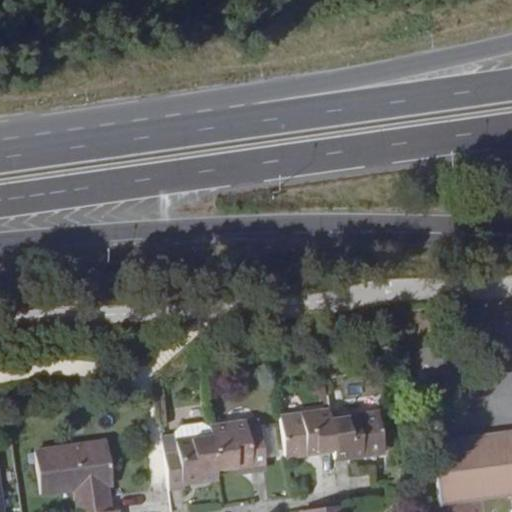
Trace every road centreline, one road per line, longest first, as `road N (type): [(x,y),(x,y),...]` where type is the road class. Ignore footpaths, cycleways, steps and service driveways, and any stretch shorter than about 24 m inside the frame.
road 1 (trunk): [(0,201),(511,129)]
road 2 (trunk): [(0,247),(145,236),(511,237)]
road 3 (trunk): [(511,37),(327,81),(255,123)]
road 4 (trunk): [(511,86),(255,123)]
road 5 (trunk): [(255,123),(0,159)]
